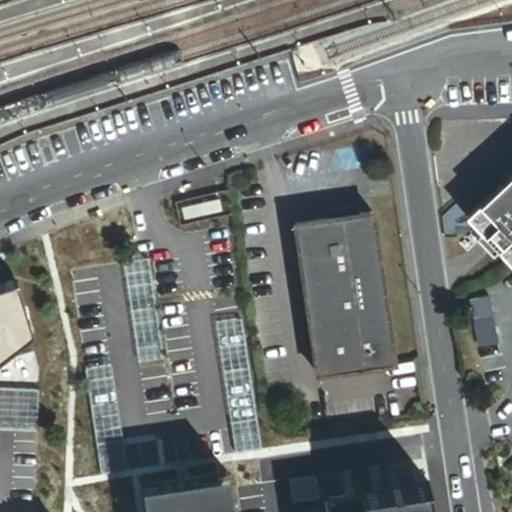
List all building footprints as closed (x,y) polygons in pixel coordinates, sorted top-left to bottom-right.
[(511,170),(475,207),(474,222),(511,260),(511,170)] [(394,363),(372,213),(360,215),(359,209),(332,213),(333,219),(295,225),(318,374),(394,363)] [(0,359),(32,350),(15,283),(0,287),(0,359)] [(494,319),(490,295),(470,298),(475,322),(494,319)] [(499,342),(494,319),(475,322),(479,345),(499,342)] [(147,511),(222,511),(218,478),(144,489),(147,511)] [(331,510),(330,511),(419,511),(417,497),(331,510)]
